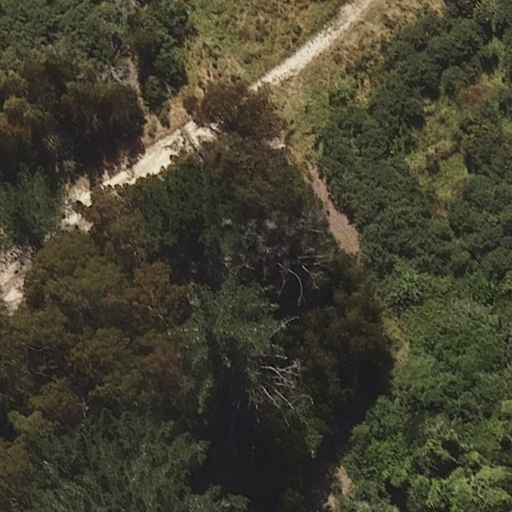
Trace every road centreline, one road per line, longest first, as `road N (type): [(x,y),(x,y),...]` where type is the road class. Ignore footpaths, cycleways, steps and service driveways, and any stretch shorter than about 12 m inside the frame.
road 1 (track): [(235,108),(30,230),(0,258)]
road 2 (track): [(235,108),(297,73),(340,36),(364,0)]
